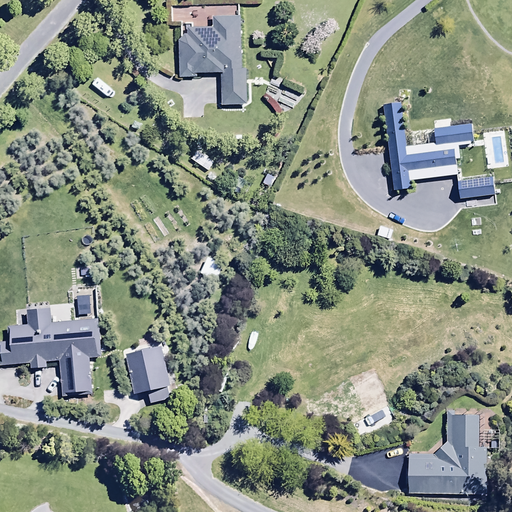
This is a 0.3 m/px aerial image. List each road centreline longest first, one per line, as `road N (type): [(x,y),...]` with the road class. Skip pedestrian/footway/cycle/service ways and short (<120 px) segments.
road 1 (unknown): [(0,404),(194,448)]
road 2 (residential): [(0,96),(77,0)]
